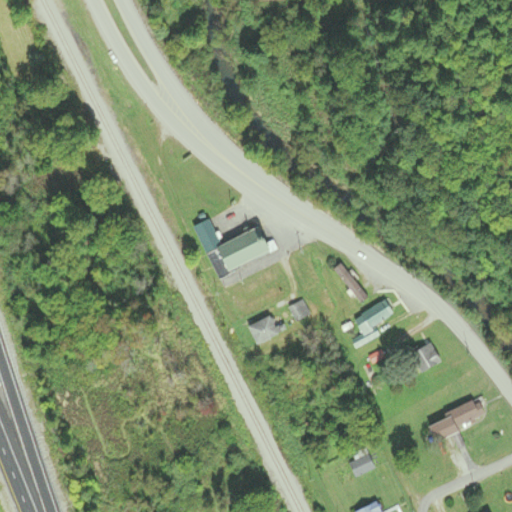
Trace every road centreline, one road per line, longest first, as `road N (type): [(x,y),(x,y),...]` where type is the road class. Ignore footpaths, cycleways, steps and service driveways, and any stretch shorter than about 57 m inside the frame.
road 1 (tertiary): [(94,0),(130,66),(177,124),(245,181),(326,226)]
road 2 (tertiary): [(326,226),(196,117),(123,0)]
road 3 (tertiary): [(511,392),(439,307),(326,226)]
road 4 (motorway): [(53,511),(0,349)]
